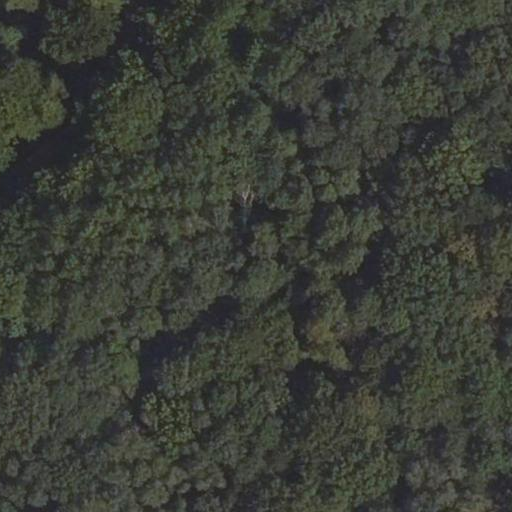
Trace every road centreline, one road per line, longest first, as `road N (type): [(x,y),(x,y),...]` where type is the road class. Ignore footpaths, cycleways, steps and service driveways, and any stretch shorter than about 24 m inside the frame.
road 1 (track): [(0,368),(174,182),(202,127),(367,0)]
road 2 (track): [(0,196),(77,135),(114,75),(140,0)]
